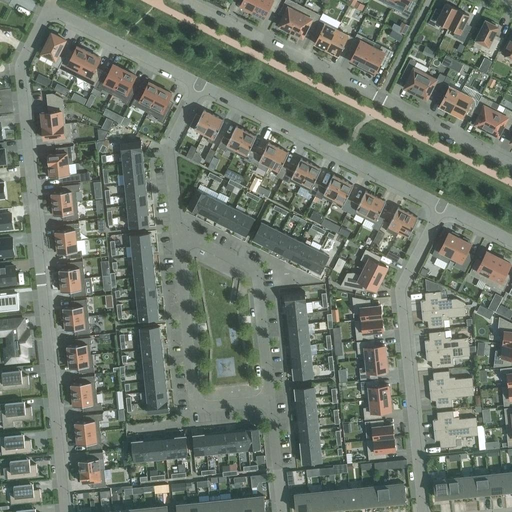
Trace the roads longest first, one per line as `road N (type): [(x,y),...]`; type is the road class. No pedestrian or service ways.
road 1 (residential): [(200,88),(61,17),(42,22),(21,64),(63,511)]
road 2 (residential): [(511,165),(184,0)]
road 3 (residential): [(440,207),(399,292),(422,511)]
road 4 (residential): [(440,207),(200,88)]
road 5 (residential): [(175,233),(194,410),(269,402)]
road 6 (residential): [(269,402),(255,274),(175,233)]
road 7 (residential): [(200,88),(167,156),(175,233)]
